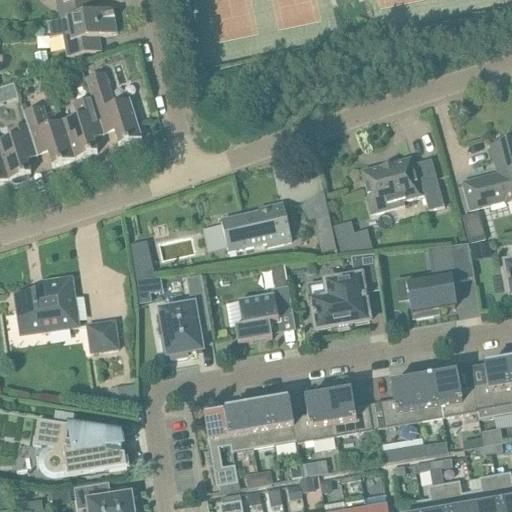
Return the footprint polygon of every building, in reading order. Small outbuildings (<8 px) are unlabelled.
[(102,0),(55,0),(59,22),(89,16),(87,3),(102,0)] [(117,37),(112,12),(89,16),(59,22),(48,25),(51,41),(63,39),(67,61),(97,55),(94,41),(117,37)] [(46,55),(35,56),(37,71),(49,69),(46,55)] [(120,149),(143,141),(130,103),(115,108),(105,76),(86,82),(92,100),(104,138),(115,134),(120,149)] [(0,104),(19,99),(14,85),(0,89),(0,104)] [(63,125),(75,163),(98,156),(93,141),(104,138),(92,100),(73,106),(78,120),(63,125)] [(53,170),(75,163),(63,125),(50,129),(43,108),(23,114),(27,127),(38,159),(49,156),(53,170)] [(38,159),(27,127),(9,133),(11,141),(0,144),(0,155),(9,184),(13,182),(14,185),(17,186),(26,183),(28,180),(27,178),(31,177),(27,163),(38,159)] [(511,144),(491,150),(498,177),(463,186),(471,215),(506,206),(506,207),(511,204),(511,144)] [(0,186),(9,184),(0,155),(0,186)] [(411,163),(363,176),(369,200),(367,201),(371,218),(406,209),(404,205),(425,199),(429,214),(445,210),(437,180),(422,185),(416,181),(411,163)] [(306,222),(315,220),(321,254),(337,252),(327,198),(302,202),(306,222)] [(292,245),(283,207),(270,210),(271,214),(222,225),(229,255),(268,247),(268,250),(292,245)] [(479,241),(473,217),(461,221),(468,244),(479,241)] [(353,225),(337,226),(338,250),(372,249),(371,232),(354,233),(353,225)] [(156,281),(147,244),(131,248),(137,283),(156,281)] [(334,331),(334,333),(353,330),(353,328),(370,325),(365,294),(380,292),(374,258),(351,260),(355,281),(326,286),(329,301),(312,304),(317,334),(334,331)] [(284,267),(272,269),(274,281),(286,279),(284,267)] [(15,298),(18,317),(18,319),(22,319),(24,335),(41,332),(41,336),(79,331),(72,281),(43,285),(44,293),(15,298)] [(211,333),(202,281),(188,283),(193,309),(161,314),(165,340),(162,341),(165,356),(168,356),(169,360),(171,359),(172,362),(187,360),(187,357),(202,354),(199,335),(211,333)] [(434,319),(433,314),(456,310),(450,281),(414,287),(417,301),(411,302),(414,322),(434,319)] [(293,318),(289,290),(272,293),(273,298),(239,304),(243,329),(236,330),(239,348),(273,342),(270,325),(277,323),(277,321),(293,318)] [(87,329),(91,357),(119,353),(115,325),(87,329)] [(511,400),(506,368),(485,372),(488,387),(474,389),(478,413),(478,416),(479,423),(511,417),(511,400)] [(478,413),(474,389),(460,392),(458,376),(436,380),(443,422),(453,420),(478,416),(478,413)] [(443,422),(436,380),(413,384),(420,426),(427,425),(443,422)] [(420,426),(413,384),(391,388),(394,404),(381,406),(385,432),(420,426)] [(134,387),(109,393),(112,407),(137,401),(134,387)] [(373,434),(368,408),(354,410),(352,395),(328,399),(336,440),(373,434)] [(336,440),(328,399),(305,403),(308,418),(293,421),(297,444),(297,447),(305,446),(336,440)] [(297,444),(293,421),(290,405),(268,409),(275,448),(276,448),(297,444)] [(275,448),(268,409),(247,413),(254,452),(275,448)] [(254,452),(247,413),(226,417),(233,456),(254,452)] [(233,456),(226,417),(205,420),(210,452),(209,452),(214,480),(215,480),(217,490),(220,490),(221,496),(240,492),(235,469),(223,471),(219,451),(231,449),(232,456),(233,456)] [(104,447),(107,433),(38,423),(34,448),(50,451),(47,452),(44,454),(42,457),(40,461),(39,468),(40,473),(45,479),(48,481),(52,483),(54,483),(127,471),(125,458),(122,458),(123,452),(124,450),(104,447)] [(425,447),(383,454),(385,467),(427,460),(425,447)] [(503,455),(502,447),(490,449),(492,457),(503,455)] [(492,457),(490,449),(479,451),(480,459),(492,457)] [(17,477),(33,477),(32,454),(17,454),(17,477)] [(453,470),(452,462),(440,464),(442,472),(453,470)] [(442,472),(440,464),(429,466),(430,474),(442,472)] [(314,467),(301,469),(304,481),(316,479),(314,467)] [(303,480),(301,469),(290,471),(292,482),(303,480)] [(392,472),(393,480),(406,478),(405,470),(392,472)] [(270,475),(259,477),(261,489),(261,490),(272,488),(270,475)] [(259,477),(246,479),(249,491),(261,489),(259,477)] [(511,511),(511,487),(510,477),(496,480),(501,511),(511,511)] [(360,479),(340,482),(341,487),(361,484),(360,479)] [(501,511),(496,480),(470,484),(472,496),(474,511),(501,511)] [(74,492),(77,511),(133,511),(131,497),(111,500),(109,486),(74,492)] [(474,511),(472,496),(461,497),(459,486),(445,488),(448,511),(474,511)] [(448,511),(445,488),(428,491),(430,503),(421,504),(422,511),(448,511)] [(280,491),(268,493),(271,510),(283,508),(280,491)] [(242,511),(241,498),(222,501),(223,507),(220,508),(220,511),(242,511)]
